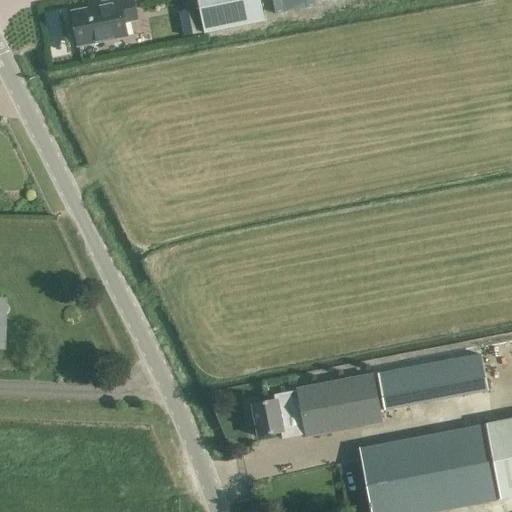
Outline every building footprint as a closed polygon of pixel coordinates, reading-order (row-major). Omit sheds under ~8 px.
[(259,0),(197,0),(205,35),(264,23),(259,0)] [(75,15),(80,44),(124,35),(122,21),(134,18),(131,1),(111,5),(111,8),(75,15)] [(182,35),(200,34),(198,10),(181,11),(182,35)] [(385,412),(488,392),(481,356),(378,376),(385,412)] [(382,423),(376,390),(373,374),(297,389),(297,392),(274,396),(275,401),(252,405),(258,438),(281,433),(278,420),(301,415),(306,438),(382,423)] [(371,511),(443,511),(501,501),(511,498),(511,419),(359,448),(371,511)]
